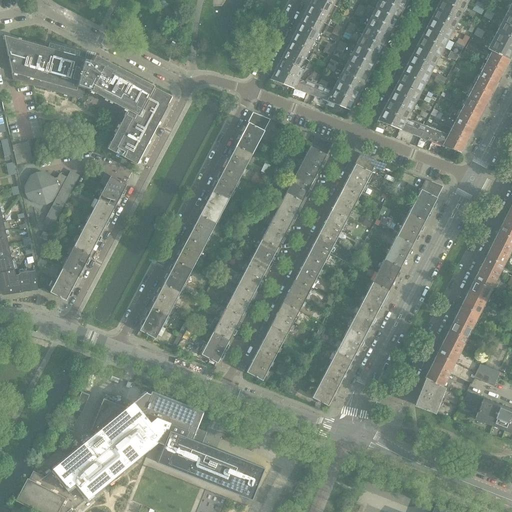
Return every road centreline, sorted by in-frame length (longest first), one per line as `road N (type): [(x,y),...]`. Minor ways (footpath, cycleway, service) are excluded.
road 1 (residential): [(222,389),(356,133)]
road 2 (residential): [(116,347),(249,91)]
road 3 (residential): [(189,87),(65,327)]
road 4 (residential): [(359,404),(403,392),(502,191)]
road 5 (residential): [(359,404),(375,357),(473,178)]
road 6 (residential): [(511,499),(348,436)]
road 7 (residential): [(42,9),(189,87)]
road 8 (residential): [(356,133),(427,0)]
road 9 (residential): [(348,436),(222,389)]
road 10 (residential): [(473,178),(356,133)]
